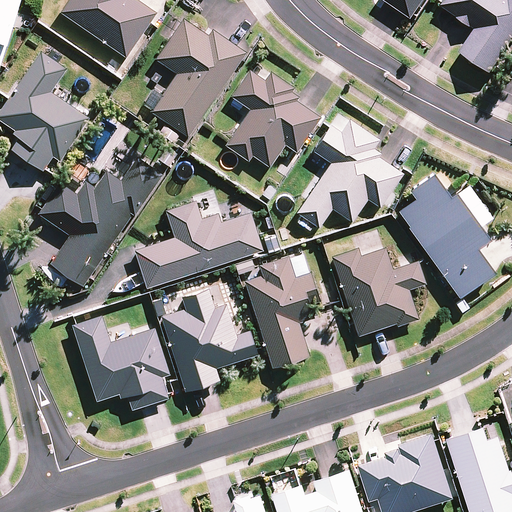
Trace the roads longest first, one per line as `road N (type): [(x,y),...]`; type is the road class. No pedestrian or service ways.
road 1 (residential): [(511,327),(398,386),(67,493)]
road 2 (residential): [(289,0),(378,71),(511,142)]
road 3 (residential): [(0,295),(67,493)]
